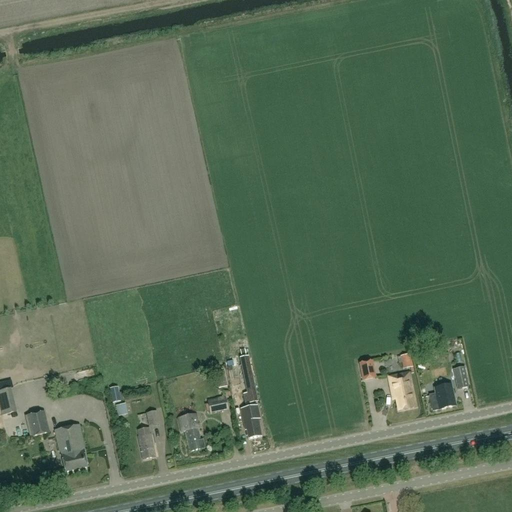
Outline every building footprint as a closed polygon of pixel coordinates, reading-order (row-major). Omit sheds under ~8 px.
[(412,367),(409,354),(401,356),(404,369),(412,367)] [(248,394),(255,392),(248,357),(240,358),(248,394)] [(363,380),(375,377),(372,361),(359,363),(363,380)] [(458,389),(469,387),(464,368),(454,370),(458,389)] [(216,379),(218,389),(227,387),(223,369),(217,370),(218,379),(216,379)] [(388,377),(393,398),(396,398),(398,411),(416,408),(409,373),(388,377)] [(435,394),(430,395),(433,411),(456,406),(451,384),(434,388),(435,394)] [(122,392),(118,392),(117,388),(110,389),(112,403),(123,401),(122,392)] [(226,397),(208,401),(210,413),(228,409),(226,397)] [(126,404),(117,405),(119,416),(128,414),(126,404)] [(242,409),(241,409),(242,417),(245,430),(247,430),(249,439),(261,436),(258,419),(260,419),(258,406),(242,409)] [(44,412),(27,416),(32,436),(49,432),(44,412)] [(156,412),(146,414),(149,427),(159,425),(156,412)] [(199,429),(196,414),(178,418),(182,432),(186,431),(190,452),(205,448),(203,440),(200,440),(198,429),(199,429)] [(59,452),(61,451),(66,473),(88,468),(84,451),(85,451),(80,425),(55,431),(59,452)] [(139,437),(138,438),(142,460),(155,457),(151,435),(150,435),(149,429),(137,431),(139,437)]
